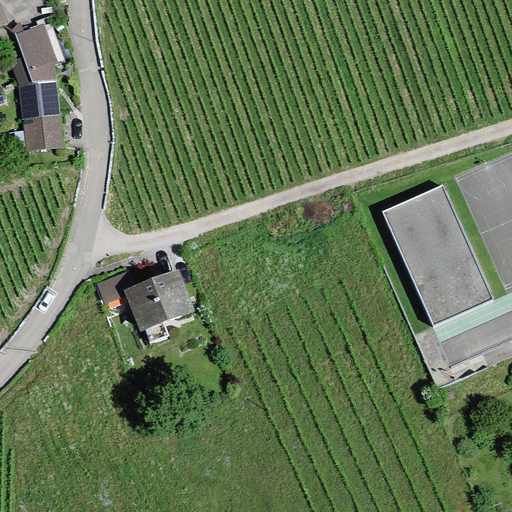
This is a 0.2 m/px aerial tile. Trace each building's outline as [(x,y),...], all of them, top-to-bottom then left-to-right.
[(61,54),(73,50),(64,22),(52,25),(61,54)] [(21,85),(25,118),(58,115),(52,66),(57,65),(43,26),(17,36),(35,84),(21,85)] [(29,152),(61,148),(58,115),(25,118),(29,152)] [(443,188),(383,214),(432,326),(493,301),(443,188)] [(106,302),(130,293),(150,345),(169,338),(164,324),(189,314),(174,276),(134,291),(128,275),(100,286),(106,302)] [(511,311),(439,342),(450,366),(511,339),(511,311)]
